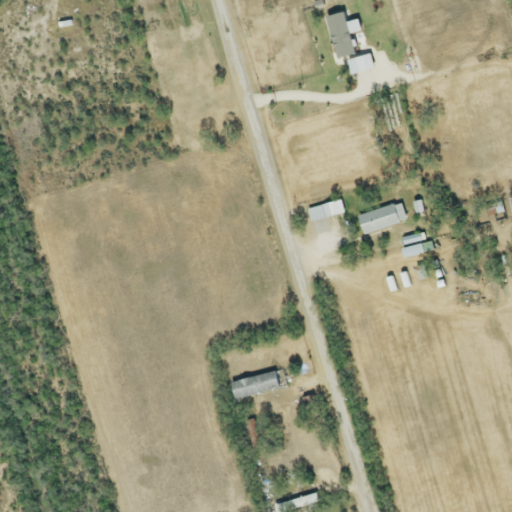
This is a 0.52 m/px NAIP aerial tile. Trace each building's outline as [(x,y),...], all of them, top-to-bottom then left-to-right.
[(57,7),(65,51),(75,50),(67,5),(57,7)] [(360,237),(405,224),(400,205),(355,218),(360,237)] [(324,220),(321,208),(306,211),(309,223),(324,220)] [(399,252),(401,260),(421,255),(420,248),(399,252)] [(228,385),(232,402),(278,391),(273,373),(228,385)] [(300,508),(293,482),(285,483),(292,509),(300,508)]
